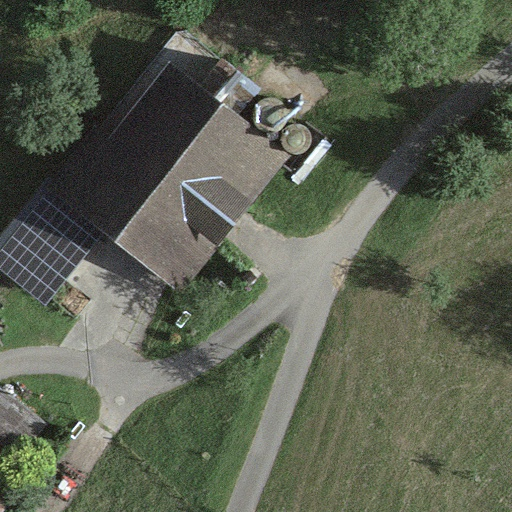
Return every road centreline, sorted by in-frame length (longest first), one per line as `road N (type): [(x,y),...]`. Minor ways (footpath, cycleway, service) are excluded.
road 1 (track): [(340,260),(165,376),(35,362)]
road 2 (track): [(240,511),(340,260)]
road 3 (track): [(340,260),(410,153),(511,61)]
road 4 (track): [(50,511),(141,378)]
